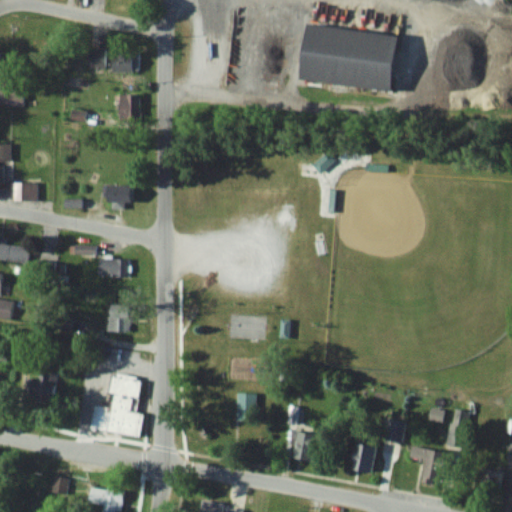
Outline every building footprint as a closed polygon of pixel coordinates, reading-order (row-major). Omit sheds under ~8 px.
[(398,35),(307,23),(300,79),(391,91),(398,35)] [(105,48),(86,48),(86,67),(105,67),(105,48)] [(122,95),(122,116),(138,116),(138,95),(122,95)] [(0,158),(10,159),(10,144),(0,143),(0,158)] [(14,201),(37,201),(37,183),(14,183),(14,201)] [(132,185),(103,185),(103,202),(132,202),(132,185)] [(81,198),(64,198),(64,207),(81,207),(81,198)] [(30,245),(0,240),(0,259),(27,264),(30,245)] [(99,276),(128,276),(128,259),(99,259),(99,276)] [(2,273),(0,272),(0,318),(11,319),(12,300),(0,299),(2,273)] [(130,331),(130,307),(107,307),(107,331),(130,331)] [(37,378),(25,379),(26,398),(56,396),(55,368),(36,369),(37,378)] [(90,429),(140,436),(143,413),(131,411),(133,399),(138,400),(141,378),(113,374),(108,407),(94,405),(90,429)] [(237,393),(237,429),(256,429),(256,393),(237,393)] [(450,445),(466,445),(468,411),(452,410),(450,445)] [(406,422),(387,418),(383,438),(402,442),(406,422)] [(313,461),(317,434),(296,431),(292,458),(313,461)] [(371,473),(376,446),(357,442),(352,469),(371,473)] [(412,444),(446,449),(439,485),(422,481),(426,460),(410,457),(412,444)] [(480,463),(505,468),(498,504),(473,500),(480,463)] [(121,511),(124,490),(90,486),(89,502),(104,504),(103,511),(121,511)] [(199,511),(243,511),(244,508),(202,501),(199,511)]
